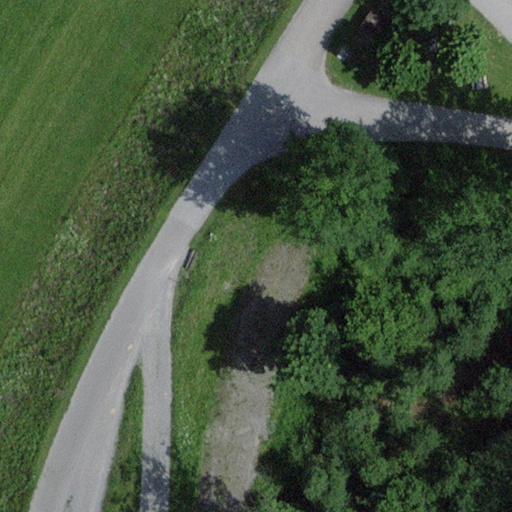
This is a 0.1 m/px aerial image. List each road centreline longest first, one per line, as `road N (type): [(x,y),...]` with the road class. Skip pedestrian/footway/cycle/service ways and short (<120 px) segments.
road 1 (track): [(57,511),(161,275),(336,0)]
road 2 (track): [(229,511),(267,308),(307,252),(386,238)]
road 3 (track): [(511,132),(333,109),(301,102),(279,86)]
road 4 (track): [(166,511),(161,275)]
road 5 (track): [(115,367),(97,511)]
